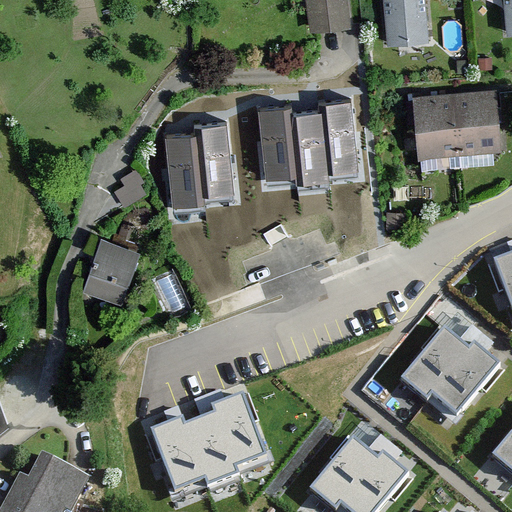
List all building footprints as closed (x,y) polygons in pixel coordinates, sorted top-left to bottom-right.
[(349,0),(272,0),(273,2),(286,0),(310,0),(314,31),(352,27),(349,0)] [(420,0),(378,0),(382,39),(424,35),(420,0)] [(511,0),(499,0),(503,30),(511,29),(511,0)] [(495,79),(409,82),(412,152),(497,149),(495,79)] [(348,100),(320,102),(321,111),(326,175),(354,173),(348,100)] [(292,106),(263,108),(269,181),(298,178),(292,113),(292,106)] [(321,111),(292,113),(298,178),(298,186),(327,183),(326,175),(321,111)] [(223,123),(194,125),(195,133),(200,198),(229,195),(223,123)] [(195,133),(167,136),(173,208),(201,206),(200,198),(195,133)] [(137,248),(99,233),(77,292),(115,306),(137,248)] [(511,256),(494,263),(511,309),(511,256)] [(469,350),(443,330),(401,382),(427,405),(431,398),(457,418),(501,366),(474,345),(469,350)] [(264,456),(241,394),(213,404),(215,411),(185,422),(182,415),(150,427),(174,490),(204,479),(207,487),(240,475),(236,466),(264,456)] [(511,434),(491,459),(511,475),(511,434)] [(377,459),(353,439),(310,492),(333,511),(337,511),(340,508),(345,511),(380,511),(410,478),(383,454),(377,459)] [(21,477),(9,471),(0,487),(0,511),(63,511),(83,476),(35,451),(21,477)]
